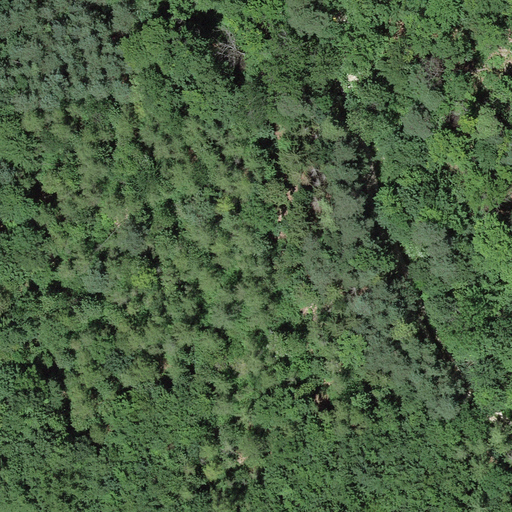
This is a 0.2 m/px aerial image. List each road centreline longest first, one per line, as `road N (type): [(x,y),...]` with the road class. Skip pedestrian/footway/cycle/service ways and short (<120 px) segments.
road 1 (track): [(340,0),(395,250),(442,352),(511,425)]
road 2 (track): [(365,124),(467,261),(511,291)]
